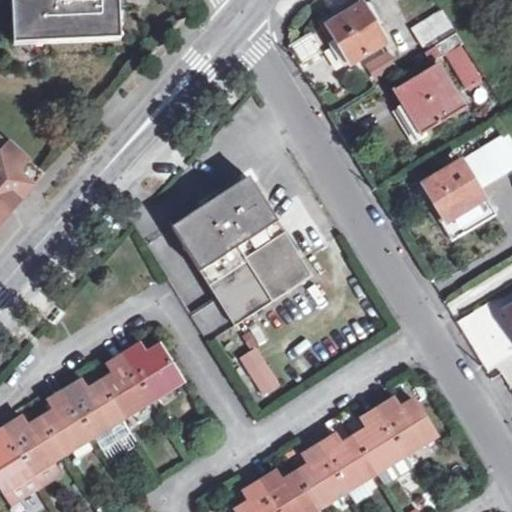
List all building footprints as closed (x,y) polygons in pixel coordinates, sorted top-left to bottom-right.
[(48,44),(115,41),(113,0),(13,0),(15,39),(48,38),(48,44)] [(327,26),(336,41),(343,37),(357,60),(383,44),(360,6),(327,26)] [(452,26),(440,8),(411,27),(422,45),(452,26)] [(466,88),(481,79),(461,46),(464,44),(456,32),(424,52),(431,62),(445,53),(466,88)] [(350,64),(357,60),(343,37),(336,41),(350,64)] [(439,63),(393,92),(420,135),(466,106),(439,63)] [(0,226),(46,173),(0,135),(0,226)] [(488,207),(484,209),(473,192),(499,176),(483,149),(424,185),(457,238),(494,215),(488,207)] [(173,228),(215,296),(190,313),(208,343),(312,275),(249,177),(173,228)] [(50,462),(183,379),(160,344),(147,352),(141,343),(105,366),(111,375),(88,389),(83,380),(46,402),(52,412),(29,426),(24,417),(0,431),(0,491),(1,493),(8,504),(57,474),(50,462)] [(257,349),(240,358),(264,396),(279,386),(257,349)] [(312,511),(378,471),(403,456),(438,434),(415,398),(401,407),(395,398),(361,420),(366,428),(342,443),(337,434),(302,456),(307,464),(283,479),(277,471),(243,492),(248,501),(233,510),(234,511),(312,511)] [(411,467),(403,456),(378,471),(385,483),(411,467)]
